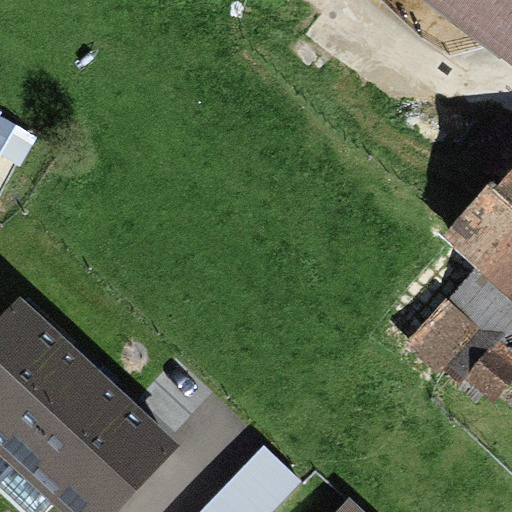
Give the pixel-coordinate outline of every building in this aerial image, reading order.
[(511,0),(411,0),(511,75),(511,0)] [(508,367),(511,370),(511,141),(488,119),(461,147),(487,173),(444,218),(478,251),(433,298),(467,331),(443,356),(482,394),(508,367)] [(0,186),(11,169),(0,161),(0,186)] [(125,511),(178,456),(13,302),(0,315),(0,465),(50,511),(125,511)] [(332,511),(351,511),(342,503),(332,511)]
